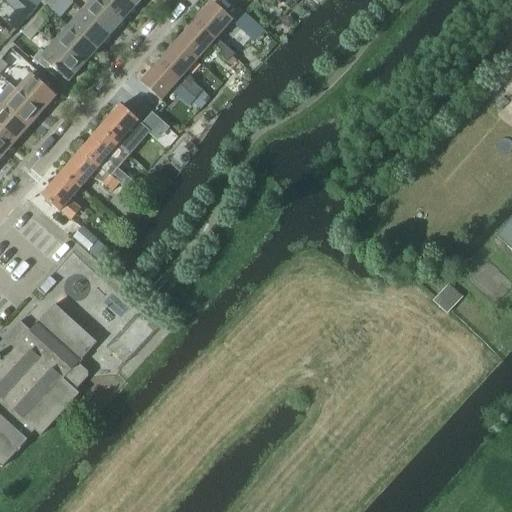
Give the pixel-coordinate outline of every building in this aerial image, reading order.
[(36,9),(24,0),(1,0),(15,12),(5,23),(15,32),(36,9)] [(25,0),(35,8),(42,0),(25,0)] [(50,12),(60,0),(45,0),(41,5),(50,12)] [(110,37),(123,22),(98,0),(93,0),(83,13),(110,37)] [(98,0),(123,22),(135,8),(128,0),(98,0)] [(128,0),(135,8),(142,0),(128,0)] [(211,4),(194,24),(213,42),(216,39),(231,22),(211,4)] [(96,53),(110,37),(83,13),(69,28),(96,53)] [(39,32),(47,23),(39,16),(31,25),(39,32)] [(194,24),(176,44),(196,62),(211,44),(213,42),(194,24)] [(31,42),(39,32),(31,25),(23,34),(31,42)] [(84,66),(96,53),(69,28),(54,46),(84,66)] [(213,42),(211,44),(220,52),(222,50),(225,47),(216,39),(213,42)] [(176,44),(159,64),(179,81),(181,79),(196,62),(176,44)] [(69,84),(84,66),(54,46),(46,55),(42,52),(34,60),(53,77),(57,73),(69,84)] [(220,52),(217,55),(227,64),(234,56),(225,47),(222,50),(220,52)] [(159,64),(141,84),(161,102),(177,84),(179,81),(159,64)] [(42,114),(56,98),(32,76),(18,92),(42,114)] [(179,81),(177,84),(185,92),(190,87),(181,79),(179,81)] [(190,87),(185,92),(195,100),(202,92),(192,84),(190,87)] [(29,129),(42,114),(18,92),(4,107),(29,129)] [(0,131),(15,144),(29,129),(4,107),(0,112),(0,131)] [(102,130),(120,146),(129,135),(140,144),(149,134),(139,124),(140,123),(121,107),(102,130)] [(102,130),(82,153),(119,185),(127,192),(133,184),(117,170),(130,155),(120,146),(102,130)] [(0,158),(1,160),(15,144),(0,131),(0,158)] [(82,153),(62,175),(80,191),(90,180),(102,184),(112,193),(119,185),(82,153)] [(71,202),(80,191),(62,175),(42,198),(61,214),(62,213),(72,222),(81,211),(71,202)] [(511,223),(499,238),(511,250),(511,223)] [(82,228),(72,239),(88,252),(97,241),(82,228)] [(0,465),(3,469),(27,442),(27,441),(35,432),(41,437),(79,395),(76,392),(88,378),(88,374),(78,365),(97,345),(54,307),(31,332),(20,323),(0,345),(0,465)]
